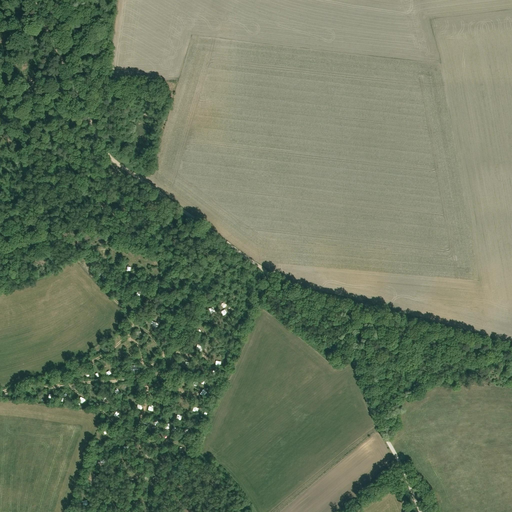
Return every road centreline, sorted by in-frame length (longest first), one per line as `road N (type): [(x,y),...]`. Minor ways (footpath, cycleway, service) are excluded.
road 1 (track): [(33,0),(116,162),(252,261),(274,286)]
road 2 (track): [(274,286),(337,317),(357,355),(370,411),(419,511)]
